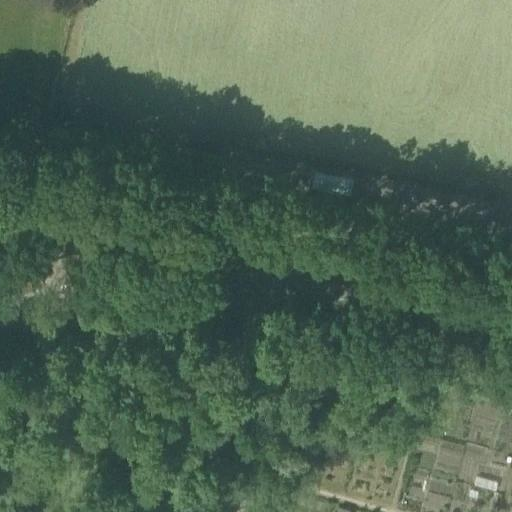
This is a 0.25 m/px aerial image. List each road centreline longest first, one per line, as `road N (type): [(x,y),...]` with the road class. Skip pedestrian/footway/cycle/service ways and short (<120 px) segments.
road 1 (secondary): [(503,304),(357,284),(250,285)]
road 2 (unclassified): [(229,511),(248,431),(250,285)]
road 3 (secondary): [(54,307),(250,285)]
road 4 (unclassified): [(54,307),(32,209),(0,190)]
